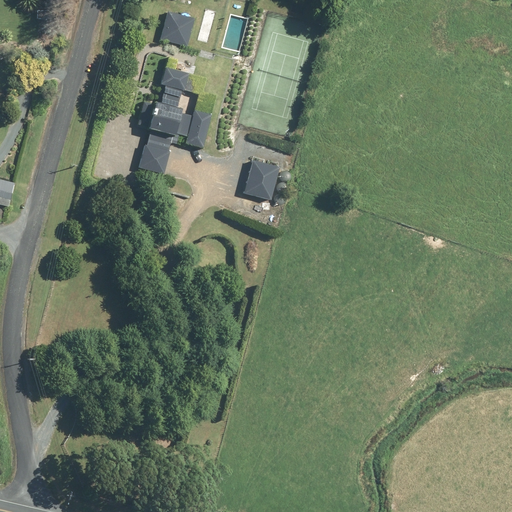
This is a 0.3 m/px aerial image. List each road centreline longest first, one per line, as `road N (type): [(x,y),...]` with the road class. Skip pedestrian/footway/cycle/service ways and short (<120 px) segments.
road 1 (unclassified): [(26,466),(54,400),(79,377),(142,382),(171,369),(180,343),(157,271)]
road 2 (unclassified): [(92,0),(27,238)]
road 3 (unclassified): [(27,238),(11,348),(26,466)]
road 4 (unclassified): [(157,271),(122,198),(113,141),(119,114)]
